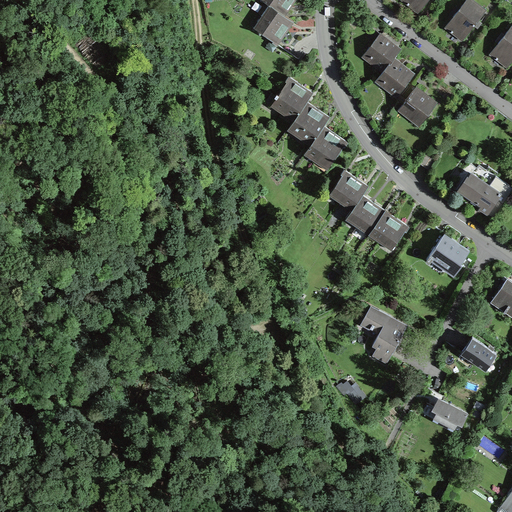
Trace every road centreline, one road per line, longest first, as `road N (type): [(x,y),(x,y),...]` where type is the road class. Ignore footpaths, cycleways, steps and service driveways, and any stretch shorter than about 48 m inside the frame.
road 1 (track): [(191,0),(214,153),(273,331),(337,434),(421,511)]
road 2 (track): [(273,331),(228,314),(138,125),(15,0)]
road 3 (residential): [(494,246),(398,177),(356,129),(331,74),(324,0)]
road 4 (residential): [(371,0),(511,108)]
road 5 (residential): [(494,246),(427,372)]
